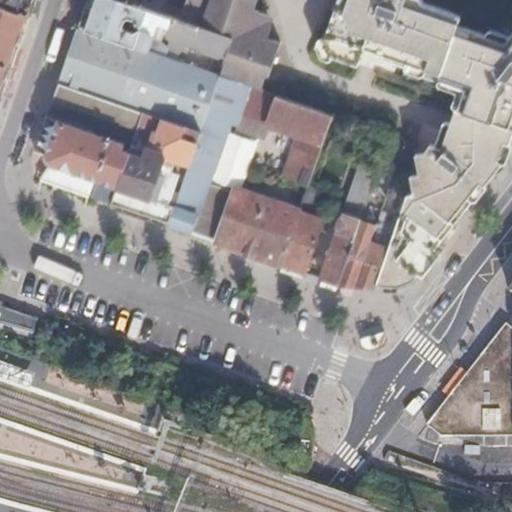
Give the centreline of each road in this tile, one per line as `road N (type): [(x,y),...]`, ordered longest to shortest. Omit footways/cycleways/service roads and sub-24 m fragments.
road 1 (residential): [(402,386),(27,254),(3,236)]
road 2 (secondary): [(511,229),(402,386)]
road 3 (residential): [(59,0),(0,173)]
road 4 (secondary): [(402,386),(306,511)]
